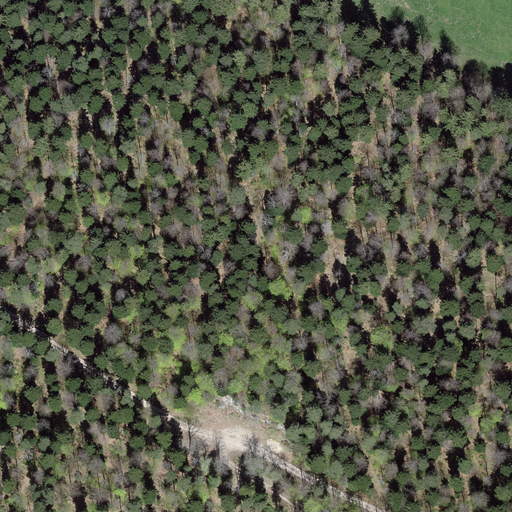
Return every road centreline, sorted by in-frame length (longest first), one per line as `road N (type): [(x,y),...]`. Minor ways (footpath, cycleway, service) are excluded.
road 1 (track): [(309,511),(0,307)]
road 2 (track): [(511,178),(441,139),(306,0)]
road 3 (track): [(0,396),(138,465),(206,511)]
road 4 (track): [(0,456),(187,511)]
road 5 (track): [(212,446),(301,473),(381,511)]
